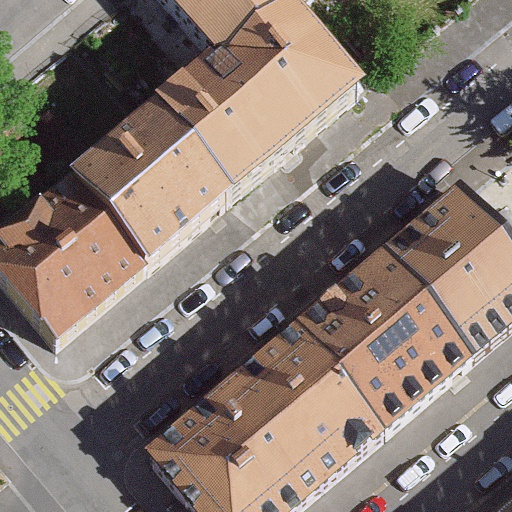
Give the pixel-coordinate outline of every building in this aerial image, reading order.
[(304,6),(299,0),(149,0),(216,78),(290,18),(304,6)] [(363,106),(290,18),(216,78),(289,167),(363,106)] [(289,167),(216,78),(163,121),(237,210),(289,167)] [(237,210),(163,121),(139,141),(74,194),(148,284),(237,210)] [(148,284),(74,194),(0,254),(0,287),(58,358),(148,284)] [(385,271),(475,377),(511,345),(511,266),(461,207),(385,271)] [(295,347),(384,453),(475,377),(385,271),(295,347)] [(295,347),(145,472),(178,511),(313,511),(384,453),(295,347)]
